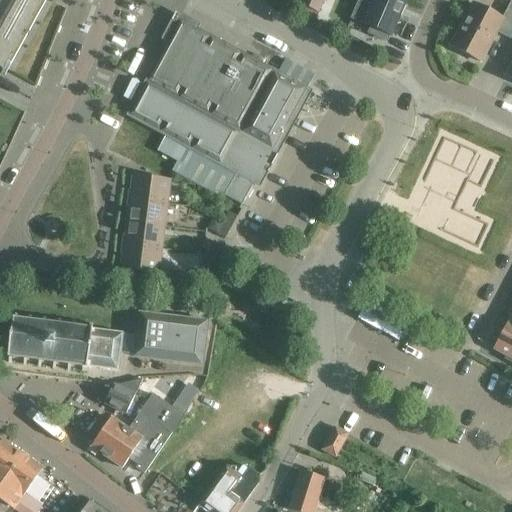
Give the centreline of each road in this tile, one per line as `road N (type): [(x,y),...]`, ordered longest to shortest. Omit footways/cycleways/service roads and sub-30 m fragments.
road 1 (residential): [(255,511),(315,393),(326,357),(323,277),(385,158),(396,107)]
road 2 (residential): [(0,224),(108,0)]
road 3 (residential): [(396,107),(357,74),(224,0)]
road 4 (tertiary): [(0,408),(142,511)]
